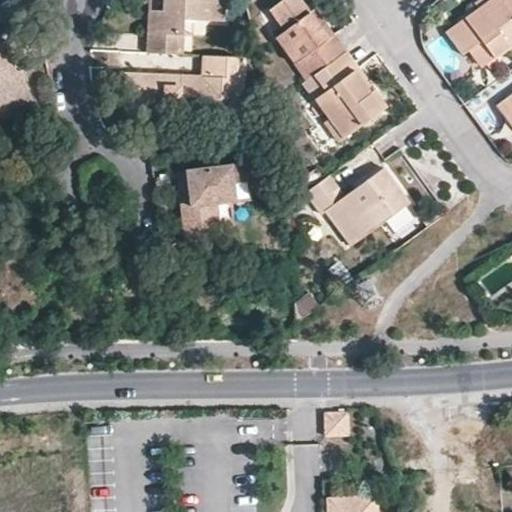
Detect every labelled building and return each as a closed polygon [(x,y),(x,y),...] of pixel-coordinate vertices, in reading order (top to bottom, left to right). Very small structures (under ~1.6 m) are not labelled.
[(173,53),(175,16),(196,17),(213,17),(213,0),(153,0),(153,7),(147,7),(146,28),(138,28),(138,51),(173,53)] [(332,32),(326,36),(307,11),(299,0),(278,0),(267,8),(267,9),(282,31),(274,36),(305,80),(314,73),(345,50),(332,32)] [(511,0),(492,0),(478,10),(446,33),(462,55),(470,49),(482,42),(494,59),(511,45),(511,0)] [(492,0),(481,0),(475,5),(478,10),(492,0)] [(147,7),(139,7),(138,28),(146,28),(147,7)] [(313,7),(307,11),(326,36),(332,32),(313,7)] [(282,31),(267,9),(258,15),(269,40),(274,36),(282,31)] [(0,38),(0,112),(25,108),(19,78),(12,80),(9,68),(3,38),(0,38)] [(482,42),(470,49),(483,66),(494,59),(482,42)] [(345,50),(314,73),(327,90),(314,100),(328,118),(342,137),(385,106),(345,50)] [(231,56),(194,53),(194,74),(113,70),(112,97),(117,98),(171,100),(171,110),(233,113),(234,75),(230,75),(231,56)] [(12,80),(19,78),(16,67),(9,68),(12,80)] [(511,127),(511,97),(498,108),(511,127)] [(117,98),(117,113),(171,115),(171,110),(171,100),(117,98)] [(171,110),(171,115),(233,118),(233,113),(171,110)] [(328,118),(323,122),(336,141),(342,137),(328,118)] [(183,238),(219,235),(215,205),(231,203),(238,202),(236,183),(249,182),(247,164),(176,170),(179,191),(182,191),(183,206),(180,206),(183,238)] [(408,204),(381,169),(342,197),(327,176),(303,192),(320,214),(325,211),(349,246),(408,204)] [(319,306),(307,290),(294,301),(296,323),(319,306)] [(325,411),(326,438),(352,437),(351,410),(325,411)] [(376,511),(376,500),(331,502),(331,511),(376,511)]
